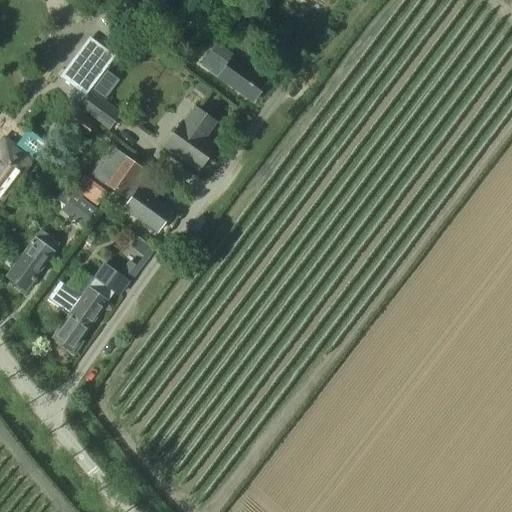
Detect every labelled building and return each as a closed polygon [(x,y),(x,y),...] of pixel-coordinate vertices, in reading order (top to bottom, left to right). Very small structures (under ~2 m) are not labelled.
[(121,34),(109,51),(116,56),(128,38),(121,34)] [(89,38),(60,78),(85,97),(115,58),(89,38)] [(200,65),(219,78),(252,103),(267,83),(233,58),(228,54),(223,60),(212,52),(200,65)] [(78,92),(71,101),(77,106),(85,97),(78,92)] [(85,97),(77,106),(80,108),(80,109),(109,130),(119,114),(91,93),(87,99),(85,97)] [(181,122),(164,147),(198,171),(215,147),(206,140),(216,124),(192,107),(181,122)] [(0,204),(35,158),(37,160),(48,145),(27,130),(11,152),(5,147),(0,153),(0,204)] [(96,176),(107,185),(123,196),(126,199),(121,206),(124,209),(157,233),(172,212),(141,190),(150,176),(142,170),(126,159),(114,150),(96,176)] [(49,173),(39,185),(47,192),(57,179),(49,173)] [(75,193),(61,211),(83,228),(97,210),(75,193)] [(6,277),(26,291),(53,253),(34,239),(6,277)] [(61,282),(49,298),(70,314),(53,338),(73,352),(77,354),(85,342),(81,339),(100,312),(114,293),(119,296),(129,281),(105,264),(95,278),(94,278),(81,297),(61,282)]
